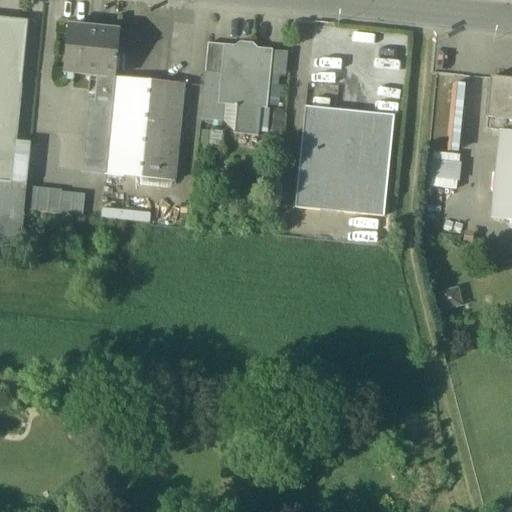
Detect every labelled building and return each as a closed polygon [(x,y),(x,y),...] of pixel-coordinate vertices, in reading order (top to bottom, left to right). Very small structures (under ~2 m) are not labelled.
[(27,23),(0,20),(0,185),(11,187),(11,185),(27,23)] [(119,33),(68,28),(64,76),(97,79),(114,81),(114,80),(119,33)] [(259,52),(254,46),(245,45),(240,50),(224,48),(221,77),(218,107),(223,107),(236,109),(259,111),(267,112),(274,53),(259,52)] [(224,48),(208,46),(205,75),(221,77),(224,48)] [(201,120),(221,123),(223,107),(218,107),(221,77),(205,75),(201,120)] [(114,81),(97,79),(94,103),(112,104),(114,81)] [(184,87),(114,80),(114,81),(112,104),(108,140),(104,177),(174,184),(184,87)] [(511,82),(489,80),(485,120),(511,122),(511,159),(506,223),(511,223),(511,82)] [(459,152),(460,84),(450,84),(450,152),(459,152)] [(94,103),(89,102),(85,138),(108,140),(112,104),(94,103)] [(259,111),(236,109),(233,135),(257,138),(259,111)] [(393,119),(305,110),(294,211),(382,220),(393,119)] [(108,140),(85,138),(82,175),(104,177),(108,140)] [(457,188),(458,153),(428,152),(426,187),(457,188)] [(11,187),(0,185),(0,248),(19,250),(24,213),(26,189),(26,187),(11,185),(11,187)] [(61,193),(26,189),(24,213),(59,217),(61,195),(61,193)] [(84,197),(61,195),(59,217),(82,219),(84,197)] [(442,310),(461,305),(456,287),(437,292),(442,310)]
